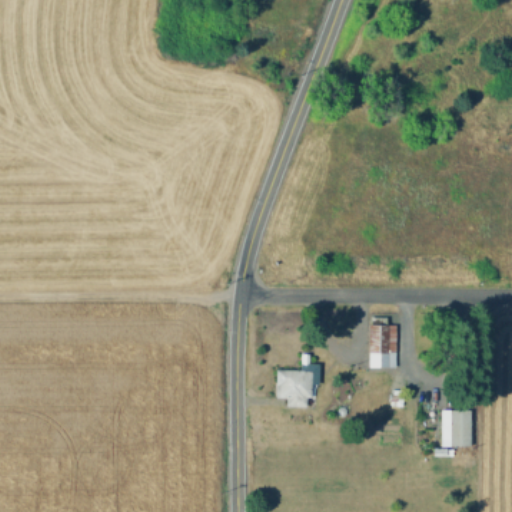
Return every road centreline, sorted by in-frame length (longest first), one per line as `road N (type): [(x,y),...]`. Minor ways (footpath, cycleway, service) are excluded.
road 1 (tertiary): [(236,511),(239,283),(338,0)]
road 2 (residential): [(238,293),(511,293)]
road 3 (track): [(238,293),(0,295)]
